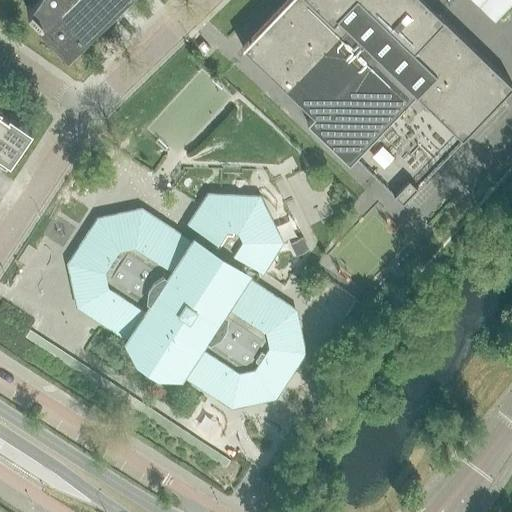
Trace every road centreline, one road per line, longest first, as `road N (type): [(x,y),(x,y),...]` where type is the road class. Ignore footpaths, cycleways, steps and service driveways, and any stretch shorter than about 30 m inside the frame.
road 1 (residential): [(199,511),(194,495),(0,372)]
road 2 (primary): [(163,511),(0,409)]
road 3 (residential): [(87,112),(204,0)]
road 4 (residential): [(0,248),(87,112)]
road 5 (primary): [(0,437),(116,511)]
